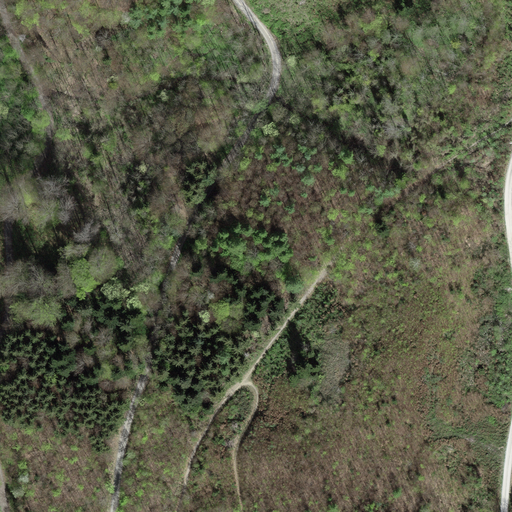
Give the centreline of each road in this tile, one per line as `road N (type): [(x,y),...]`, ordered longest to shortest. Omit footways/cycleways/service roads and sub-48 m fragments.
road 1 (track): [(109,511),(117,448),(183,234),(273,94),(279,64),(239,0)]
road 2 (track): [(178,511),(198,438),(342,244),(456,153),(511,120)]
road 3 (track): [(0,0),(49,125),(44,151),(7,218),(9,313),(0,342)]
